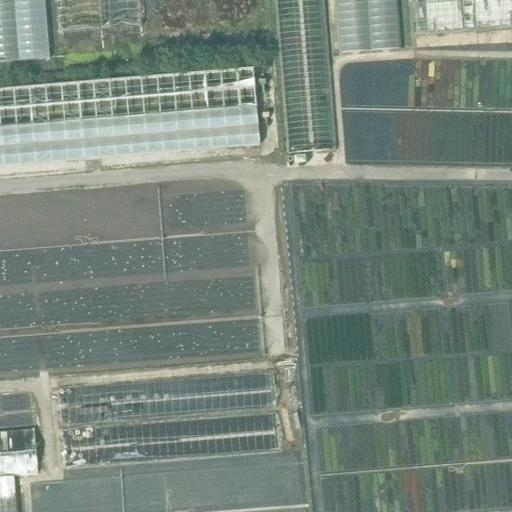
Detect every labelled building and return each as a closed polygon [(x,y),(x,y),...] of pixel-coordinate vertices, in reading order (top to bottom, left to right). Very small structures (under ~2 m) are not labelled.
[(43,0),(0,0),(0,65),(49,61),(43,0)] [(56,0),(60,36),(143,29),(140,0),(56,0)] [(324,0),(278,0),(292,155),(338,151),(329,55),(324,0)] [(397,0),(338,0),(344,54),(402,49),(397,0)] [(511,0),(413,0),(417,37),(511,29),(511,0)] [(253,68),(0,90),(0,170),(260,147),(253,68)] [(270,371),(55,389),(58,428),(273,411),(270,371)] [(273,411),(58,428),(61,469),(276,451),(273,411)] [(0,478),(14,478),(38,476),(34,430),(0,432),(0,478)] [(16,511),(14,478),(0,478),(0,511),(16,511)]
